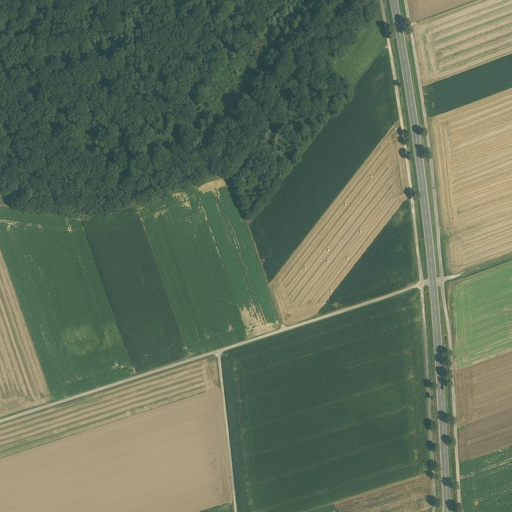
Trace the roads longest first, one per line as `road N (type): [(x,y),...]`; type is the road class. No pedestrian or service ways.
road 1 (secondary): [(392,0),(432,282),(447,511)]
road 2 (track): [(283,329),(0,424)]
road 3 (track): [(441,280),(405,0)]
road 4 (track): [(0,207),(85,219),(226,179),(246,224)]
road 5 (track): [(54,0),(128,89),(222,179)]
road 6 (track): [(388,44),(421,284)]
road 7 (track): [(461,511),(441,280)]
road 8 (track): [(246,224),(388,44)]
road 9 (track): [(421,284),(433,511)]
road 10 (track): [(218,351),(236,511)]
road 11 (track): [(421,284),(283,329)]
